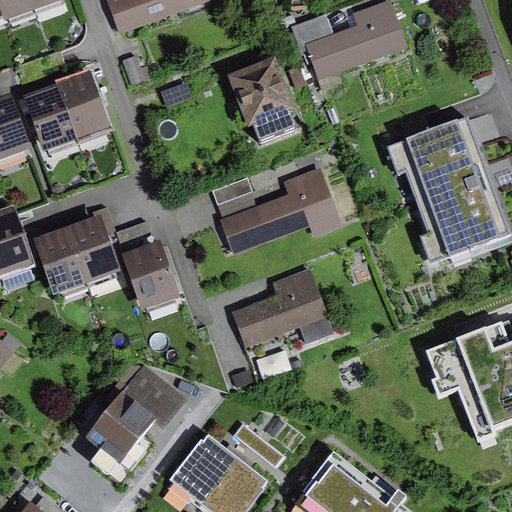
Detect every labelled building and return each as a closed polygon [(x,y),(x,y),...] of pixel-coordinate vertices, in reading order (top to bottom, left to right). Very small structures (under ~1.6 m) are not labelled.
[(7,23),(67,1),(66,0),(0,0),(0,15),(4,14),(7,23)] [(120,36),(213,3),(212,0),(118,0),(109,4),(120,36)] [(406,51),(388,4),(354,16),(358,29),(305,48),(317,83),(406,51)] [(242,129),(292,110),(274,62),(224,82),(242,129)] [(44,157),(109,135),(89,77),(24,99),(44,157)] [(11,98),(0,101),(0,165),(30,157),(11,98)] [(452,264),(511,241),(511,237),(468,116),(386,146),(397,174),(407,171),(429,233),(420,237),(431,264),(449,256),(452,264)] [(314,238),(344,227),(320,165),(281,180),(287,197),(220,222),(233,256),(310,227),(314,238)] [(16,213),(0,217),(0,282),(34,273),(16,213)] [(100,218),(30,241),(49,298),(119,275),(100,218)] [(139,314),(177,301),(157,244),(119,258),(139,314)] [(234,315),(245,348),(328,320),(312,271),(270,285),(276,302),(234,315)] [(421,381),(427,397),(453,388),(471,437),(489,430),(487,423),(511,413),(511,336),(507,338),(500,319),(416,350),(427,379),(421,381)] [(0,347),(0,367),(10,356),(0,347)] [(121,396),(154,422),(162,429),(184,402),(143,369),(121,396)] [(144,435),(154,422),(121,396),(86,439),(100,450),(91,462),(121,487),(155,444),(144,435)] [(168,488),(198,511),(236,462),(206,439),(168,488)] [(316,511),(401,511),(330,455),(297,496),(316,511)] [(236,462),(198,511),(247,511),(267,487),(236,462)] [(58,511),(43,500),(33,511),(58,511)]
